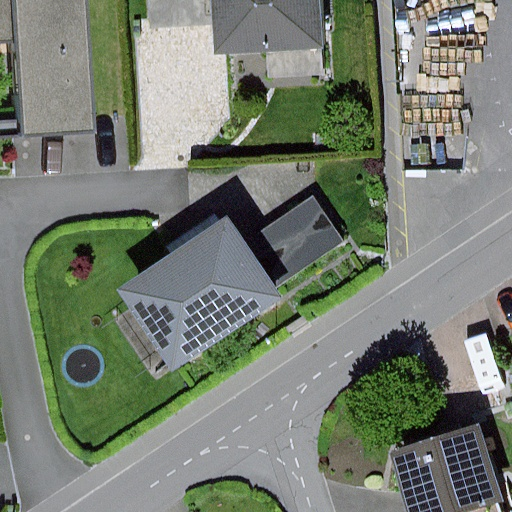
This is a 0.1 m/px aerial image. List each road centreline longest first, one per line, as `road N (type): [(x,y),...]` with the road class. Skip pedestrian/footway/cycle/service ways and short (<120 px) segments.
road 1 (residential): [(511,261),(415,329),(274,406)]
road 2 (residential): [(53,511),(0,253)]
road 3 (residential): [(274,406),(115,511)]
road 4 (residential): [(0,204),(187,193)]
